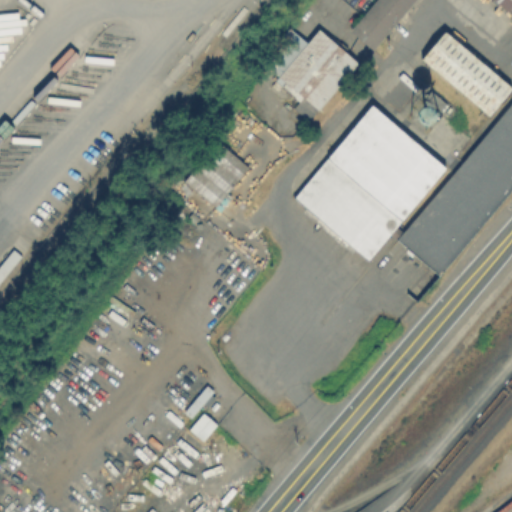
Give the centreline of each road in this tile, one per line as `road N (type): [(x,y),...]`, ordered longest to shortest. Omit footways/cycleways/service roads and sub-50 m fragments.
road 1 (secondary): [(274,511),(421,340)]
road 2 (secondary): [(421,340),(511,233)]
